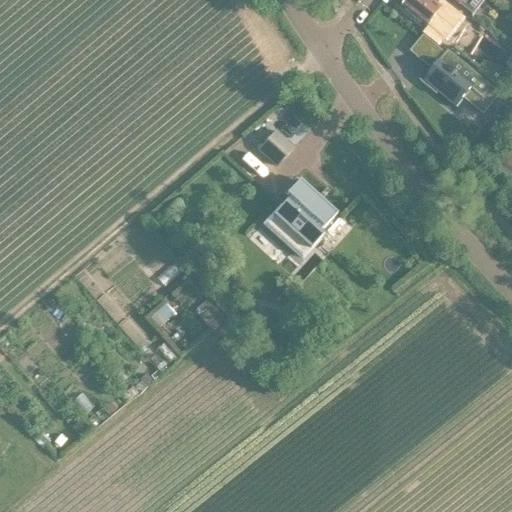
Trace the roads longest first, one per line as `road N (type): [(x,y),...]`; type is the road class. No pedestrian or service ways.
road 1 (track): [(0,325),(299,76),(319,49)]
road 2 (unclassified): [(511,291),(319,49)]
